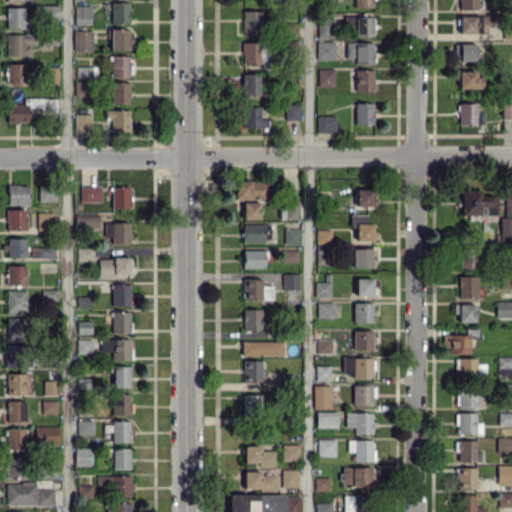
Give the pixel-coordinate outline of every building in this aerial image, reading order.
[(458,0),(459,9),(477,8),(476,0),(458,0)] [(128,23),(128,2),(110,2),(110,23),(128,23)] [(58,5),(43,5),(43,18),(59,18),(58,5)] [(90,24),(90,5),(73,5),(73,24),(90,24)] [(5,28),(26,28),(25,7),(5,7),(5,28)] [(242,32),(260,31),(259,10),(241,11),(242,32)] [(353,26),(354,36),(374,35),(373,12),(346,13),(346,26),(353,26)] [(458,33),(486,34),(487,16),(459,15),(458,33)] [(333,36),(333,17),(317,18),(318,37),(333,36)] [(110,50),(129,49),(128,28),(109,29),(110,50)] [(91,51),(91,30),(73,30),(72,51),(91,51)] [(5,34),(5,56),(30,55),(30,44),(35,44),(34,33),(5,34)] [(333,59),(333,41),(317,41),(317,59),(333,59)] [(372,42),(346,42),(346,58),(354,58),(354,64),(373,63),(372,42)] [(242,64),(268,64),(267,43),(242,43),(242,64)] [(475,43),(453,43),(453,60),(483,61),(483,49),(475,49),(475,43)] [(128,76),(128,55),(109,55),(109,77),(128,76)] [(26,63),(6,63),(5,85),(25,85),(26,63)] [(57,83),(57,66),(46,66),(46,83),(57,83)] [(75,77),(94,78),(94,66),(75,66),(75,77)] [(333,86),(333,68),(316,68),(316,86),(333,86)] [(355,91),(373,90),(372,69),(355,69),(355,91)] [(482,88),(482,71),(459,71),(458,88),(482,88)] [(263,73),(241,73),(242,95),(263,94),(263,73)] [(74,96),(90,96),(90,81),(74,81),(74,96)] [(111,103),(128,103),(129,82),(111,81),(111,103)] [(56,114),(56,97),(23,98),(23,104),(6,104),(6,122),(27,122),(27,107),(41,107),(41,114),(56,114)] [(355,124),(372,123),(372,102),(354,103),(355,124)] [(503,118),(511,118),(511,102),(502,103),(503,118)] [(299,119),(299,103),(284,103),(284,119),(299,119)] [(458,103),(459,124),(484,123),(484,112),(477,112),(476,103),(458,103)] [(243,127),(268,127),(268,119),(260,119),(260,106),(243,106),(243,127)] [(128,131),(128,109),(105,110),(105,117),(111,117),(111,131),(128,131)] [(90,113),(74,114),(74,130),(90,130),(90,113)] [(316,133),(335,132),(335,115),(316,115),(316,133)] [(270,180),(234,180),(234,198),(270,199),(270,180)] [(6,204),(27,205),(28,185),(6,184),(6,204)] [(80,202),(101,201),(100,186),(79,186),(80,202)] [(111,208),(129,207),(128,186),(110,187),(111,208)] [(56,201),(55,187),(38,187),(38,201),(56,201)] [(372,205),(372,188),(355,189),(356,206),(372,205)] [(460,214),(496,215),(497,195),(478,195),(479,189),(461,189),(460,214)] [(499,216),(500,238),(511,238),(511,195),(504,196),(505,216),(499,216)] [(259,219),(259,201),(242,201),(242,219),(259,219)] [(298,219),(298,201),(283,201),(283,219),(298,219)] [(25,208),(5,208),(5,230),(25,230),(25,208)] [(36,212),(36,230),(54,229),(53,212),(36,212)] [(98,229),(98,213),(75,213),(75,229),(98,229)] [(366,214),(349,214),(349,227),(355,226),(355,240),(372,240),(372,223),(366,223),(366,214)] [(111,243),(129,243),(129,222),(103,222),(104,236),(111,236),(111,243)] [(242,242),(264,242),(264,231),(265,231),(265,224),(242,224),(242,242)] [(300,228),(283,228),(283,244),(300,244),(300,228)] [(315,243),(330,243),(330,230),(315,230),(315,243)] [(6,257),(25,257),(25,237),(6,237),(6,257)] [(54,258),(54,247),(34,246),(34,258),(54,258)] [(92,260),(93,247),(76,247),(75,260),(92,260)] [(352,248),(352,267),(373,267),(373,248),(352,248)] [(264,267),(264,249),(242,249),(242,268),(264,267)] [(297,261),(297,249),(281,250),(281,262),(297,261)] [(315,264),(328,264),(328,249),(315,249),(315,264)] [(458,269),(475,269),(475,250),(459,250),(458,269)] [(97,258),(97,278),(113,278),(113,274),(129,274),(129,257),(97,258)] [(25,285),(25,266),(6,266),(6,284),(25,285)] [(511,269),(503,270),(503,288),(511,287),(511,269)] [(281,289),(297,289),(298,273),(281,273),(281,289)] [(476,297),(476,276),(458,275),(457,296),(476,297)] [(355,295),(372,295),(372,278),(355,277),(355,295)] [(272,285),(260,285),(260,278),(242,278),(242,299),(272,299),(272,285)] [(330,297),(330,281),(313,281),(313,296),(330,297)] [(111,305),(129,305),(129,284),(111,284),(111,305)] [(57,300),(57,289),(41,289),(41,301),(57,300)] [(25,290),(5,290),(6,313),(30,312),(30,301),(25,301),(25,290)] [(495,317),(511,316),(511,300),(495,301),(495,317)] [(332,302),(316,301),(316,317),(332,318),(332,302)] [(352,322),(372,322),(372,303),(352,303),(352,322)] [(474,321),(475,304),(453,304),(453,313),(458,313),(457,321),(474,321)] [(242,330),(261,330),(260,308),(242,309),(242,330)] [(130,311),(111,311),(111,332),(130,332),(130,311)] [(27,318),(6,317),(6,339),(27,339),(27,318)] [(91,333),(91,320),(73,320),(73,333),(91,333)] [(370,329),(352,329),(352,350),(371,349),(370,329)] [(446,334),(447,354),(469,353),(469,334),(446,334)] [(110,359),(130,360),(130,339),(100,338),(99,351),(110,351),(110,359)] [(91,353),(91,339),(75,339),(75,353),(91,353)] [(316,352),(330,352),(330,339),(316,339),(316,352)] [(281,341),(241,340),(241,355),(281,355),(281,341)] [(26,344),(3,345),(4,366),(27,365),(26,344)] [(511,367),(511,356),(497,356),(497,367),(511,367)] [(353,377),(372,377),(372,357),(342,357),(342,373),(353,373),(353,377)] [(475,358),(457,357),(457,380),(475,380),(475,358)] [(261,360),(242,360),(242,381),(261,381),(261,360)] [(129,387),(130,366),(111,365),(111,387),(129,387)] [(328,365),(314,366),(314,380),(328,379),(328,365)] [(24,394),(24,373),(3,373),(2,394),(24,394)] [(330,385),(312,385),(312,407),(330,407),(330,385)] [(352,404),(373,404),(373,385),(352,385),(352,404)] [(457,407),(476,408),(477,389),(457,389),(457,407)] [(130,393),(111,394),(111,415),(130,414),(130,393)] [(260,394),(242,394),(242,413),(260,414),(260,394)] [(24,421),(24,400),(6,401),(6,421),(24,421)] [(55,400),(40,400),(40,413),(55,413),(55,400)] [(336,427),(336,411),(314,411),(314,427),(336,427)] [(497,425),(511,424),(511,411),(497,412),(497,425)] [(372,412),(344,412),(344,427),(353,427),(353,433),(373,433),(372,412)] [(481,434),(481,422),(475,422),(475,412),(456,412),(456,433),(481,434)] [(76,434),(93,434),(92,420),(76,420),(76,434)] [(129,441),(129,420),(111,421),(111,442),(129,441)] [(58,425),(33,426),(34,445),(59,444),(58,425)] [(6,449),(24,449),(24,428),(6,427),(6,449)] [(511,437),(496,436),(496,452),(511,453),(511,437)] [(334,456),(335,439),(316,439),(315,455),(334,456)] [(372,439),(346,440),(346,452),(353,452),(353,461),(373,460),(372,439)] [(457,461),(480,460),(480,449),(475,449),(475,439),(457,440),(457,461)] [(299,444),(283,444),(283,457),(298,457),(299,444)] [(273,464),(273,450),(260,451),(260,445),(243,446),(243,464),(273,464)] [(74,466),(91,466),(91,448),(74,448),(74,466)] [(130,469),(129,448),(111,448),(112,469),(130,469)] [(23,457),(6,457),(6,477),(23,476),(23,457)] [(496,484),(511,484),(511,464),(496,465),(496,484)] [(372,486),(372,467),(341,467),(341,485),(372,486)] [(475,488),(475,467),(458,467),(457,488),(475,488)] [(297,469),(281,469),(281,484),(297,484),(297,469)] [(243,487),(275,487),(275,472),(243,472),(243,487)] [(130,496),(130,475),(96,475),(96,483),(108,483),(108,496),(130,496)] [(329,490),(328,477),(314,477),(315,490),(329,490)] [(52,488),(35,488),(35,483),(5,483),(5,505),(53,504),(52,488)] [(91,485),(77,484),(77,496),(91,497),(91,485)] [(511,506),(511,492),(497,492),(497,507),(511,506)] [(227,495),(227,511),(300,511),(300,493),(227,495)] [(341,511),(365,511),(366,495),(342,494),(341,511)] [(456,511),(483,511),(484,506),(474,506),(475,494),(457,494),(456,511)] [(330,511),(330,502),(314,502),(314,511),(330,511)]
